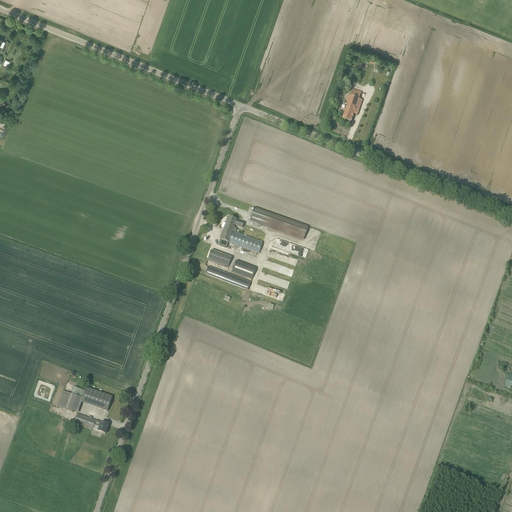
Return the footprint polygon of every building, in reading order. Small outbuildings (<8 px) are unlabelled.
[(357,115),(362,100),(359,99),(361,93),(353,90),(343,119),(351,122),(354,114),(357,115)] [(3,98),(0,106),(0,110),(6,112),(11,100),(3,98)] [(303,240),(308,227),(255,208),(250,221),(303,240)] [(242,229),(244,223),(236,220),(228,217),(218,246),(226,249),(228,243),(259,254),(263,243),(235,234),(237,230),(233,228),(234,226),(242,229)] [(305,260),(308,250),(273,240),(270,249),(305,260)] [(296,266),(297,263),(275,255),(274,258),(296,266)] [(252,280),(256,269),(236,261),(232,273),(252,280)] [(248,291),(251,283),(208,267),(205,274),(248,291)] [(105,395),(100,409),(107,412),(112,398),(105,395)] [(92,430),(93,429),(96,421),(77,415),(74,424),(92,430)] [(105,434),(108,425),(96,421),(93,429),(98,431),(98,432),(105,434)]
